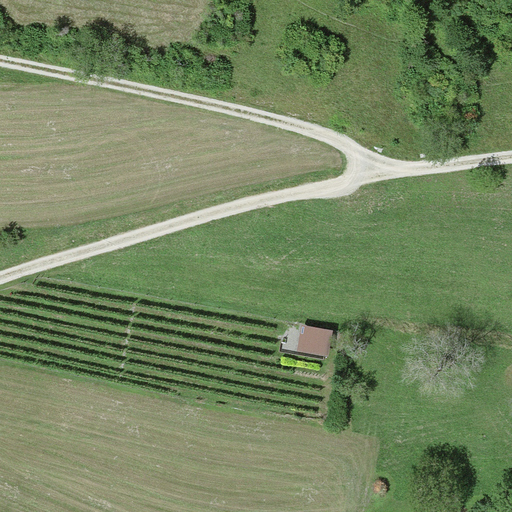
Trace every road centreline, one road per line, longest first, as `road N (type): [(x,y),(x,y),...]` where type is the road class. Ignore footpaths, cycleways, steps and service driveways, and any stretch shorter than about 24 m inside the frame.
road 1 (track): [(372,171),(341,142),(251,114),(0,61)]
road 2 (track): [(0,280),(372,171)]
road 3 (track): [(511,157),(372,171)]
